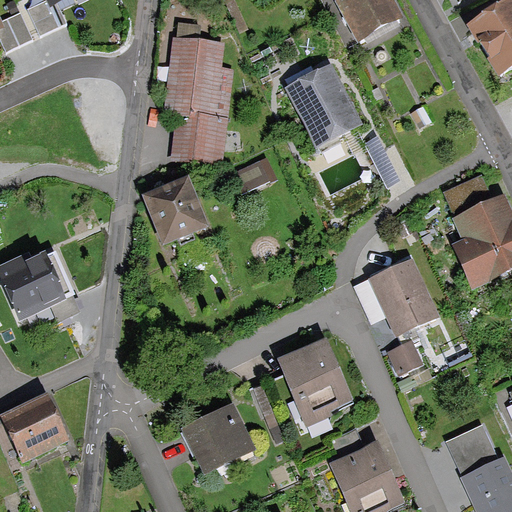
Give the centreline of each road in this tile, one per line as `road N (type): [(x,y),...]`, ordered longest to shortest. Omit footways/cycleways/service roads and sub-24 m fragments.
road 1 (residential): [(122,407),(314,315),(343,311),(435,511)]
road 2 (residential): [(139,72),(100,404)]
road 3 (residential): [(511,171),(423,0)]
road 4 (residential): [(139,72),(68,70),(0,101)]
